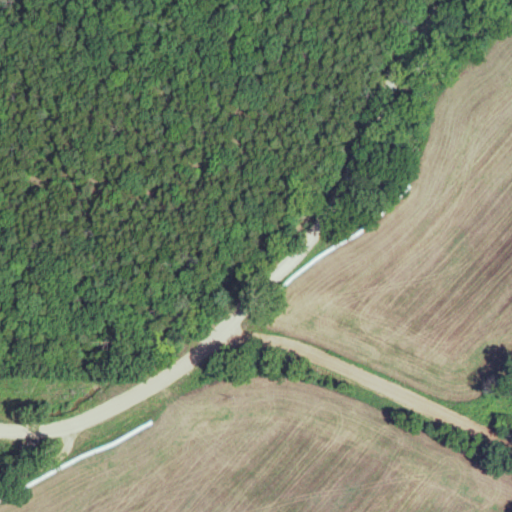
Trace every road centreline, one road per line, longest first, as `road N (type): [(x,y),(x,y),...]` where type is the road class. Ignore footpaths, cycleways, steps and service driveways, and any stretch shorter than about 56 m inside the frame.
road 1 (residential): [(44,433),(129,401),(240,321),(331,217),(399,64),(450,0)]
road 2 (residential): [(511,446),(300,349),(221,336)]
